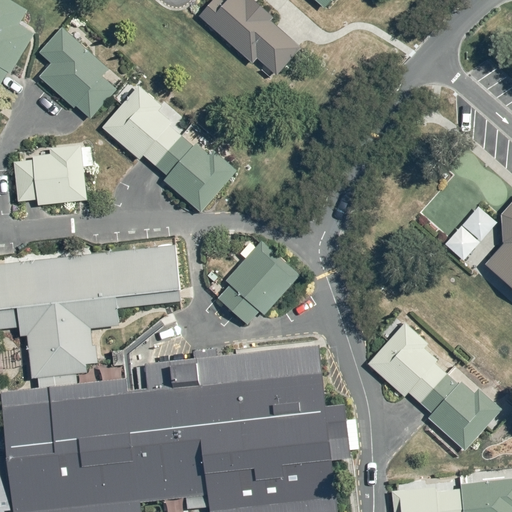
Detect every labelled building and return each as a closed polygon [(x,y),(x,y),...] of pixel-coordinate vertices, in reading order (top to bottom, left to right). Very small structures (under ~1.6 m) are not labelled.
[(0,0),(0,88),(7,76),(10,78),(34,37),(18,27),(27,12),(5,0),(0,0)] [(222,0),(215,0),(200,17),(254,65),(259,60),(281,78),(305,50),(248,0),(231,0),(228,5),(222,0)] [(315,0),(327,10),(334,0),(315,0)] [(109,72),(61,29),(38,55),(51,67),(41,79),(90,123),(118,93),(103,80),(109,72)] [(163,108),(138,88),(101,130),(138,165),(144,159),(168,179),(163,183),(201,215),(238,173),(210,152),(208,156),(159,113),(163,108)] [(34,163),(15,165),(19,204),(38,202),(38,207),(87,202),(84,169),(93,169),(90,148),(50,153),(51,157),(33,159),(34,163)] [(511,187),(479,226),(487,233),(468,254),(511,291),(511,187)] [(301,278),(261,243),(225,283),(229,288),(217,301),(251,329),(301,278)] [(206,501),(207,511),(334,511),(330,468),(349,466),(345,409),(325,411),(320,345),(138,369),(139,383),(98,386),(0,396),(0,421),(3,460),(0,459),(0,327),(26,324),(32,379),(97,372),(90,333),(118,329),(116,311),(182,304),(176,245),(0,265),(0,511),(140,511),(140,509),(206,501)] [(429,347),(404,325),(369,367),(407,402),(410,397),(432,417),(428,422),(463,455),(502,413),(477,391),(474,396),(425,352),(429,347)] [(511,511),(511,481),(390,494),(392,511),(511,511)]
